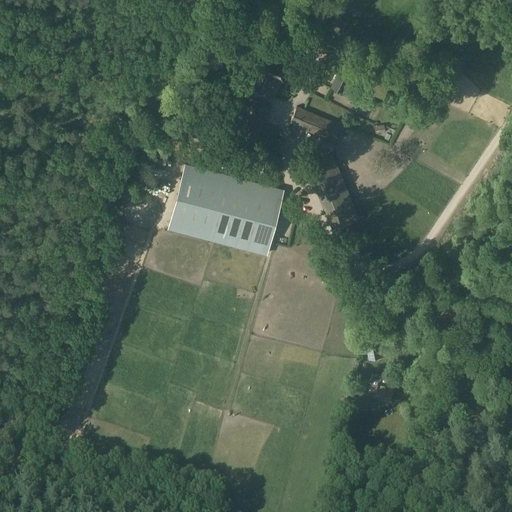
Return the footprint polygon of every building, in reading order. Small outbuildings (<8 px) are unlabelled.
[(273,65),(258,59),(254,69),(261,72),(258,80),(263,83),(267,74),(269,75),(273,65)] [(342,91),(353,69),(342,64),(331,85),(342,91)] [(281,80),(282,80),(286,71),(273,65),(269,75),(267,74),(263,83),(258,80),(254,89),(274,97),(281,80)] [(291,77),(300,80),(303,73),(294,70),(291,77)] [(252,99),(234,143),(253,150),(271,106),(252,99)] [(289,124),(336,143),(344,125),(296,106),(289,124)] [(205,166),(231,173),(235,158),(209,152),(205,166)] [(283,190),(185,164),(168,227),(267,253),(283,190)] [(365,341),(368,358),(383,356),(380,338),(365,341)] [(394,384),(392,384),(394,379),(372,374),(368,389),(375,390),(374,395),(390,399),(394,384)]
